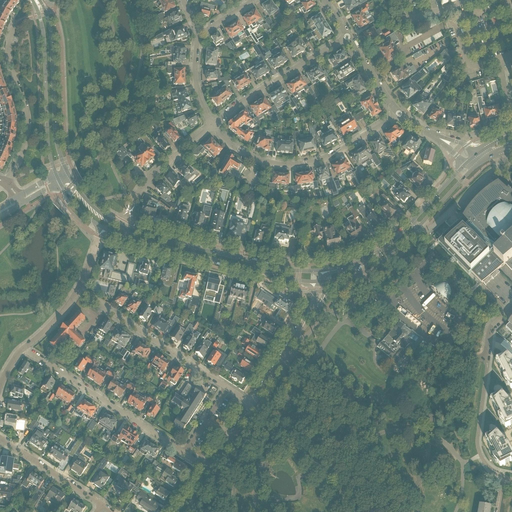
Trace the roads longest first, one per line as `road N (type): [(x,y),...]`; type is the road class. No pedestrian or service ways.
road 1 (secondary): [(103,229),(313,281)]
road 2 (residential): [(397,110),(346,146),(306,161),(261,158),(214,124)]
road 3 (secondary): [(317,271),(284,270),(116,224)]
road 4 (residential): [(182,453),(22,349)]
road 5 (secondary): [(465,165),(392,241),(359,261),(317,271)]
road 6 (residential): [(226,388),(75,292)]
road 7 (secondary): [(335,279),(398,247),(471,170)]
road 8 (secondary): [(66,173),(54,131),(49,25),(39,0)]
road 9 (secondary): [(32,0),(55,175)]
road 10 (residential): [(214,124),(349,37)]
road 11 (residential): [(116,224),(143,184),(214,124)]
road 12 (residential): [(7,180),(27,128),(7,54)]
